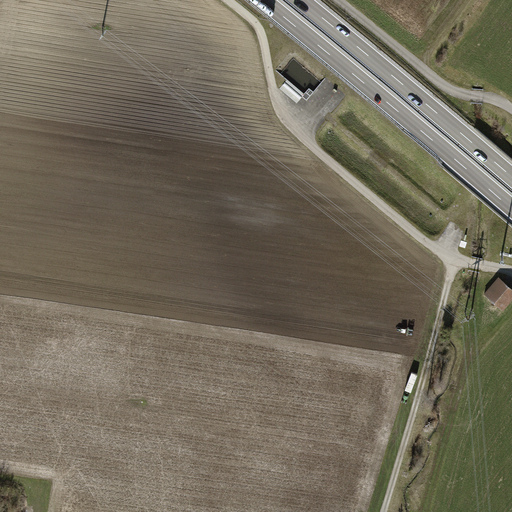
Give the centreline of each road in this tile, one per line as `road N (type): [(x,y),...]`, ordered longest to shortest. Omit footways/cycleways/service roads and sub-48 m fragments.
road 1 (track): [(456,261),(291,126),(276,99),(262,31),(228,0)]
road 2 (trunk): [(263,0),(511,207)]
road 3 (trunk): [(511,176),(301,0)]
road 4 (track): [(382,511),(456,261)]
road 5 (track): [(511,107),(452,91),(338,0)]
